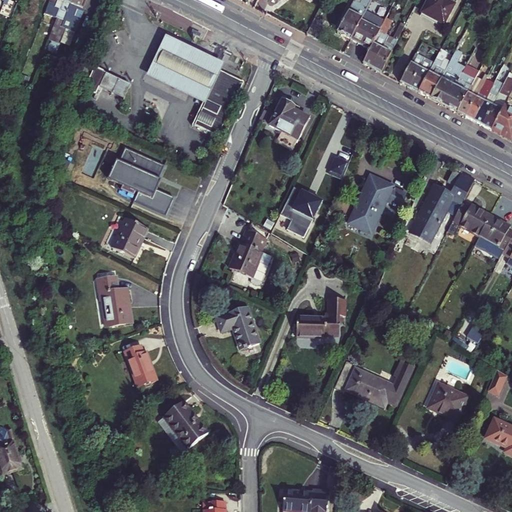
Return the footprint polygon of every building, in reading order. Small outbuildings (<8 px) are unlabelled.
[(69,0),(60,23),(55,20),(47,40),(67,48),(81,10),(80,9),(83,0),(69,0)] [(55,20),(60,23),(69,0),(55,0),(55,1),(53,5),(52,9),(48,17),(53,20),(55,20)] [(360,0),(359,4),(353,2),(337,34),(350,41),(360,22),(371,0),(360,0)] [(444,27),(458,0),(430,0),(423,14),(437,22),(437,24),(444,27)] [(46,2),(40,18),(52,23),(53,20),(48,17),(52,9),(53,5),(46,2)] [(322,25),(314,21),(306,37),(314,41),(322,25)] [(376,40),(380,33),(360,22),(350,41),(370,52),(373,46),(376,40)] [(363,66),(372,71),(382,51),(389,38),(385,36),(390,26),(385,23),(380,33),(376,40),(373,46),(370,52),(363,66)] [(204,104),(221,71),(224,63),(167,35),(147,76),(204,104)] [(382,51),(372,71),(382,76),(398,43),(389,38),(382,51)] [(457,53),(461,56),(467,43),(463,41),(457,53)] [(435,65),(430,74),(419,95),(431,101),(442,80),(436,78),(440,75),(445,64),(445,63),(450,54),(442,50),(435,65)] [(457,53),(442,80),(431,101),(445,108),(466,67),(463,66),(466,58),(461,56),(457,53)] [(416,56),(400,85),(419,95),(430,74),(435,65),(416,56)] [(84,89),(95,94),(106,73),(95,67),(84,89)] [(458,115),(479,74),(466,67),(445,108),(458,115)] [(217,135),(243,82),(221,71),(204,104),(194,124),(217,135)] [(480,72),(479,74),(458,115),(466,119),(482,90),(477,88),(484,73),(480,72)] [(124,99),(131,85),(107,74),(101,87),(124,99)] [(482,90),(466,119),(474,124),(492,88),(497,80),(489,76),(482,90)] [(492,133),(504,108),(507,104),(509,99),(511,93),(511,80),(508,79),(505,84),(504,88),(498,99),(483,128),(492,133)] [(474,124),(483,128),(498,99),(504,88),(505,84),(497,80),(493,88),(474,124)] [(507,104),(504,108),(492,133),(511,143),(511,142),(511,93),(509,99),(507,104)] [(269,126),(297,140),(308,119),(295,113),(297,109),(289,105),(281,101),(269,126)] [(268,113),(264,111),(259,121),(263,123),(268,113)] [(121,190),(136,196),(138,193),(152,200),(156,190),(161,180),(158,179),(164,166),(125,149),(119,162),(114,173),(126,178),(123,186),(121,190)] [(208,159),(211,154),(200,149),(198,155),(208,159)] [(339,178),(345,164),(333,159),(327,172),(339,178)] [(108,180),(123,186),(126,178),(114,173),(119,162),(117,161),(108,180)] [(461,176),(450,199),(453,201),(462,206),(474,183),(461,176)] [(396,213),(403,197),(366,182),(347,232),(370,240),(383,208),(396,213)] [(300,193),(291,189),(283,208),(296,214),(290,228),(301,233),(305,225),(309,227),(319,205),(298,196),(300,193)] [(138,193),(136,196),(134,203),(166,217),(174,198),(156,190),(152,200),(138,193)] [(450,199),(432,190),(408,237),(429,248),(453,201),(450,199)] [(459,232),(477,242),(489,221),(468,210),(466,213),(460,210),(447,236),(455,241),(459,232)] [(112,249),(126,220),(119,217),(105,246),(112,249)] [(134,259),(147,231),(126,220),(112,249),(134,259)] [(498,264),(503,257),(511,241),(511,236),(507,234),(509,232),(489,221),(477,242),(472,250),(498,264)] [(266,241),(244,232),(229,269),(252,278),(251,281),(252,284),(255,287),(259,286),(263,280),(268,266),(258,263),(261,254),(266,241)] [(511,269),(511,241),(503,257),(510,261),(506,267),(511,269)] [(258,263),(268,266),(271,258),(261,254),(258,263)] [(98,280),(102,300),(107,300),(111,326),(131,323),(128,303),(129,303),(127,289),(119,291),(117,278),(98,280)] [(384,291),(379,289),(375,298),(381,300),(384,291)] [(107,300),(102,300),(106,327),(111,326),(107,300)] [(296,318),(295,338),(323,339),(324,337),(338,337),(339,318),(345,318),(345,302),(328,301),(327,317),(324,317),(324,319),(296,318)] [(249,310),(219,320),(223,330),(231,327),(239,351),(260,345),(249,310)] [(467,341),(478,348),(488,330),(477,323),(467,341)] [(140,347),(124,353),(126,361),(130,360),(135,372),(133,373),(139,388),(158,381),(148,352),(143,354),(140,347)] [(472,358),(484,366),(486,361),(474,354),(472,358)] [(345,389),(366,399),(384,407),(386,402),(396,406),(414,366),(401,360),(397,369),(399,371),(392,387),(354,370),(356,367),(346,362),(334,388),(344,393),(345,389)] [(507,378),(497,372),(488,393),(499,397),(507,378)] [(427,409),(456,422),(467,397),(438,384),(427,409)] [(188,450),(209,434),(184,403),(164,418),(188,450)] [(511,427),(495,420),(486,438),(505,447),(503,453),(511,457),(511,427)] [(0,453),(7,477),(26,472),(15,434),(12,435),(9,433),(5,432),(2,433),(0,434),(0,453)] [(323,511),(326,492),(311,491),(310,495),(284,493),(282,511),(323,511)]
